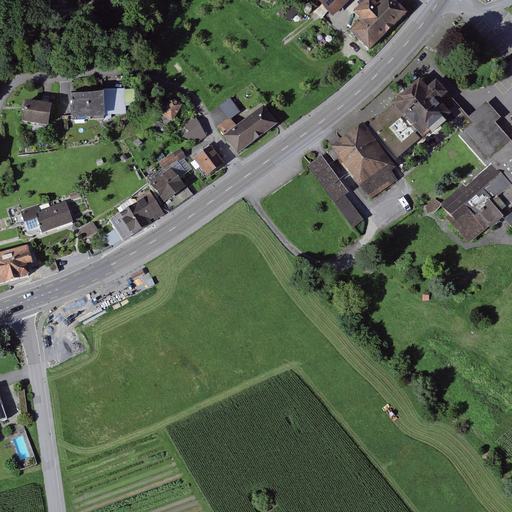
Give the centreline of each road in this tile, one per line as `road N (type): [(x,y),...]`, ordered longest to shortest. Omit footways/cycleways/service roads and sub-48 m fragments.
road 1 (residential): [(241,178),(196,103),(149,79),(28,78),(10,85),(0,102)]
road 2 (primary): [(241,178),(367,84),(440,0)]
road 3 (primary): [(20,304),(103,270),(241,178)]
road 4 (residential): [(20,304),(56,511)]
